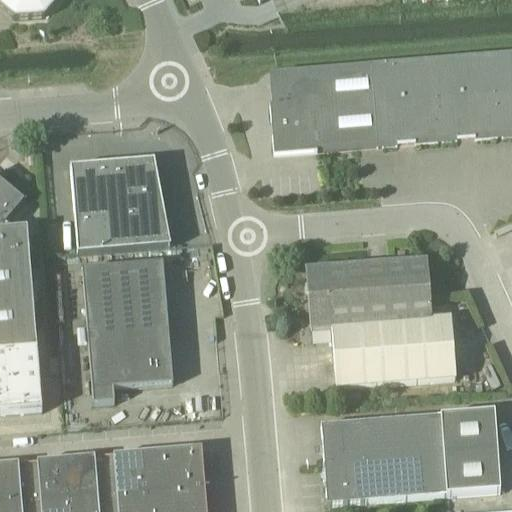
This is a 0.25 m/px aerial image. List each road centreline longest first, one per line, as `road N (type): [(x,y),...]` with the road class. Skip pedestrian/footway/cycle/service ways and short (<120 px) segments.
road 1 (unclassified): [(511,329),(455,227),(312,227),(235,239)]
road 2 (unclassified): [(265,511),(235,239)]
road 3 (unclassified): [(0,120),(119,111),(184,89)]
road 4 (unclassified): [(235,239),(217,166),(184,89)]
